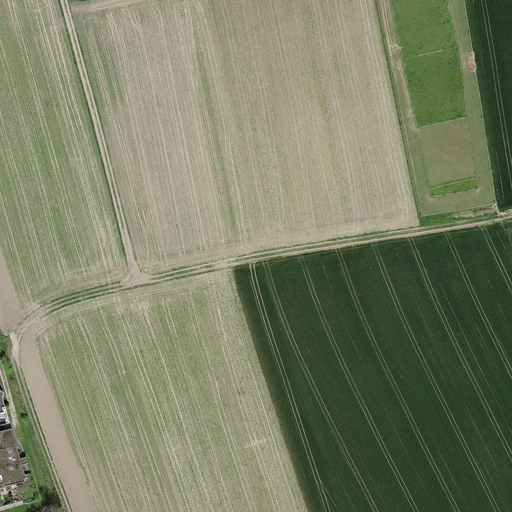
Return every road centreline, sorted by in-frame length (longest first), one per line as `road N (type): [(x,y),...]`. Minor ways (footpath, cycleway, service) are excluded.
road 1 (track): [(137,282),(511,214)]
road 2 (track): [(67,511),(14,357),(16,334),(48,308),(137,282)]
road 3 (track): [(65,0),(137,282)]
